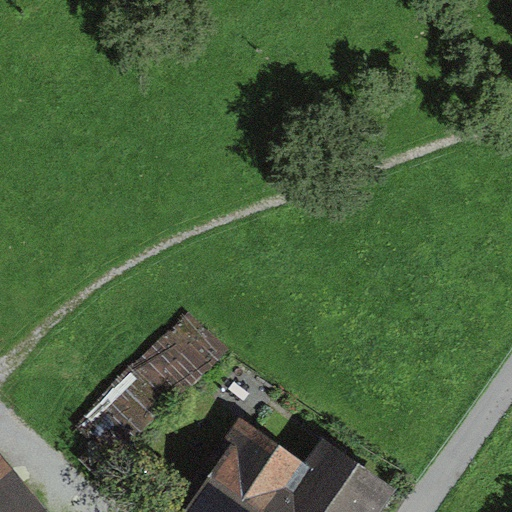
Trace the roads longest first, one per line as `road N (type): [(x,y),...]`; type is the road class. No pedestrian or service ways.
road 1 (track): [(0,375),(33,331),(152,252),(511,118)]
road 2 (track): [(113,511),(11,413),(0,414)]
road 3 (residential): [(511,393),(436,511)]
